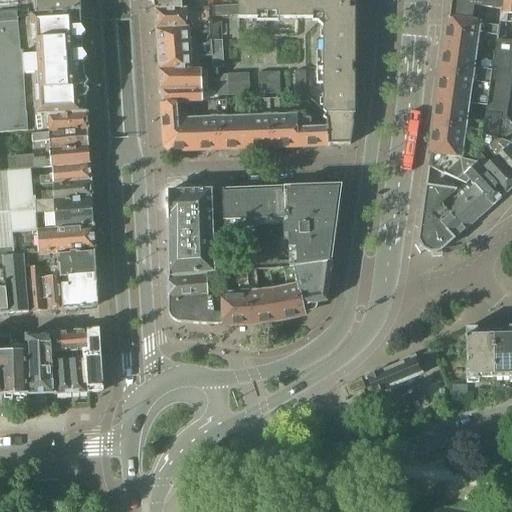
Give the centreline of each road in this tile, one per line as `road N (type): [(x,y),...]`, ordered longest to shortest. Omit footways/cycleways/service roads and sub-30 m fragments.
road 1 (tertiary): [(385,286),(414,0)]
road 2 (residential): [(511,423),(401,454),(371,454),(356,445),(320,374)]
road 3 (residential): [(137,171),(367,169)]
road 4 (residential): [(164,384),(149,345),(137,171)]
road 5 (residential): [(137,171),(128,153),(113,164),(124,319)]
road 6 (tertiary): [(352,283),(341,327),(323,346),(265,373),(213,379)]
road 7 (tertiary): [(385,0),(367,169)]
